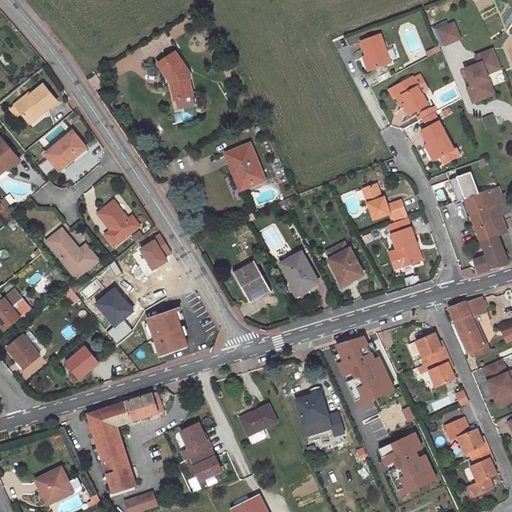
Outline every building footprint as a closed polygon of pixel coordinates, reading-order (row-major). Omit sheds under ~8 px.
[(456,22),(440,28),(447,44),(462,38),(456,22)] [(394,62),(382,33),(362,42),(368,57),(374,70),(394,62)] [(502,64),(496,48),(477,55),(479,59),(480,62),(476,64),(466,68),(473,85),(469,87),(475,102),(487,97),(481,83),(491,79),(489,73),(495,71),(494,68),(502,64)] [(189,73),(176,53),(158,64),(171,83),(175,100),(192,96),(189,79),(190,79),(189,73)] [(365,58),(371,72),(374,70),(368,57),(365,58)] [(400,86),(409,104),(405,105),(411,115),(430,106),(415,77),(400,86)] [(496,93),(491,79),(481,83),(487,97),(496,93)] [(29,93),(15,105),(21,112),(28,120),(41,110),(43,112),(57,100),(43,84),(30,95),(29,93)] [(409,104),(400,86),(395,88),(404,106),(405,105),(409,104)] [(16,116),(21,112),(15,105),(10,108),(16,116)] [(423,114),(426,119),(438,113),(435,108),(431,110),(423,114)] [(30,123),(43,112),(41,110),(28,120),(30,123)] [(432,145),(439,160),(455,152),(441,123),(423,131),(430,145),(432,145)] [(73,131),(45,153),(59,170),(73,158),(69,154),(72,151),(76,153),(85,146),(73,131)] [(0,168),(4,165),(7,169),(8,170),(20,160),(1,137),(0,137),(0,168)] [(265,181),(250,144),(225,154),(235,177),(238,176),(244,189),(265,181)] [(439,160),(432,145),(430,145),(429,146),(436,162),(439,160)] [(498,234),(507,231),(501,214),(508,211),(502,196),(499,187),(496,188),(494,181),(477,187),(471,173),(453,180),(456,188),(460,187),(465,198),(487,255),(474,260),(478,273),(508,264),(498,234)] [(363,189),(374,220),(389,215),(391,220),(405,215),(401,202),(387,206),(384,198),(382,199),(377,185),(363,189)] [(446,198),(445,194),(436,198),(438,204),(445,201),(445,199),(446,198)] [(140,225),(132,216),(129,219),(114,201),(98,213),(111,230),(106,234),(115,246),(140,225)] [(392,224),(407,219),(405,215),(391,220),(392,224)] [(392,224),(387,225),(390,235),(410,228),(407,219),(392,224)] [(419,262),(413,245),(415,244),(410,228),(390,235),(396,251),(389,253),(395,271),(419,262)] [(60,230),(47,241),(77,278),(98,260),(88,248),(82,253),(79,250),(76,246),(74,247),(60,230)] [(219,237),(216,231),(204,236),(206,242),(219,237)] [(23,244),(18,238),(12,243),(16,249),(23,244)] [(326,251),(330,259),(349,250),(345,242),(326,251)] [(85,244),(79,250),(82,253),(88,248),(85,244)] [(422,261),(415,244),(413,245),(419,262),(422,261)] [(330,259),(329,260),(342,286),(363,275),(350,249),(349,250),(330,259)] [(319,282),(302,252),(281,264),(298,294),(319,282)] [(172,254),(161,260),(168,272),(179,265),(172,254)] [(268,286),(255,262),(234,273),(248,297),(268,286)] [(108,280),(118,309),(153,296),(143,267),(108,280)] [(57,269),(52,273),(57,279),(62,275),(57,269)] [(271,290),(268,286),(248,297),(250,301),(271,290)] [(15,289),(0,300),(0,323),(5,330),(21,317),(20,316),(30,308),(15,289)] [(449,308),(468,351),(472,349),(476,357),(489,351),(486,343),(484,344),(471,317),(473,317),(487,312),(482,298),(465,304),(464,302),(449,308)] [(175,299),(146,310),(161,354),(188,344),(176,310),(179,309),(175,299)] [(484,344),(486,343),(473,317),(471,317),(484,344)] [(24,335),(8,348),(19,362),(20,361),(25,367),(40,354),(31,343),(36,339),(30,331),(25,336),(24,335)] [(434,333),(415,342),(419,352),(422,358),(426,356),(429,363),(447,355),(443,347),(441,348),(438,342),(434,333)] [(395,390),(381,356),(375,359),(366,335),(334,348),(358,405),(395,390)] [(415,342),(409,344),(413,354),(419,352),(415,342)] [(86,346),(66,363),(80,379),(93,368),(92,367),(99,361),(86,346)] [(428,371),(434,386),(454,378),(450,369),(447,363),(450,362),(447,355),(429,363),(432,369),(428,371)] [(501,359),(482,367),(488,380),(487,381),(498,406),(511,399),(511,398),(509,392),(511,390),(511,375),(510,371),(506,372),(501,359)] [(310,394),(310,396),(311,398),(321,395),(324,395),(322,390),(310,394)] [(466,390),(457,393),(460,406),(469,404),(466,390)] [(92,426),(103,461),(111,459),(115,472),(130,467),(126,454),(117,426),(163,411),(157,392),(89,414),(88,415),(91,422),(87,423),(89,427),(92,426)] [(310,396),(296,400),(307,434),(331,426),(332,431),(333,434),(343,431),(337,412),(327,415),(321,395),(311,398),(310,396)] [(269,404),(240,418),(248,436),(252,444),(267,437),(263,428),(277,422),(269,404)] [(463,418),(443,426),(450,441),(457,438),(464,454),(467,452),(470,459),(489,451),(486,444),(483,445),(480,438),(477,430),(469,432),(463,418)] [(203,421),(181,430),(189,449),(182,452),(186,461),(191,458),(201,483),(224,473),(203,421)] [(331,426),(307,434),(308,439),(332,431),(331,426)] [(401,428),(376,440),(382,452),(386,450),(389,456),(399,478),(392,482),(399,497),(429,483),(422,468),(420,469),(401,428)] [(315,445),(307,448),(309,455),(317,453),(315,445)] [(469,467),(476,483),(466,487),(472,500),(494,490),(489,478),(496,474),(492,465),(489,459),(492,458),(489,451),(470,459),(473,465),(469,467)] [(115,472),(111,459),(103,461),(108,474),(115,472)] [(115,472),(108,474),(113,492),(136,485),(130,467),(115,472)] [(62,469),(37,481),(42,492),(45,490),(51,503),(73,492),(69,483),(62,469)] [(83,490),(78,479),(69,483),(73,492),(74,495),(83,490)] [(51,503),(45,490),(42,492),(48,504),(51,503)] [(150,493),(126,501),(130,511),(140,511),(155,507),(150,493)] [(232,508),(233,511),(263,511),(256,497),(232,508)]
